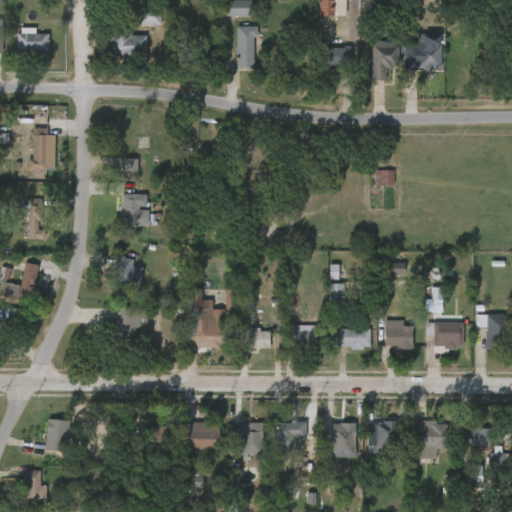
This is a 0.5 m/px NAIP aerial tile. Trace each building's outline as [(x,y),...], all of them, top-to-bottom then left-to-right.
[(250,0),(250,15),(225,15),(224,0),(250,0)] [(305,0),(305,28),(320,28),(321,5),(344,6),(344,0),(305,0)] [(331,0),(332,16),(317,16),(317,0),(331,0)] [(429,0),(416,0),(417,15),(430,14),(429,0)] [(160,24),(137,24),(137,7),(161,8),(160,24)] [(238,12),(212,12),(212,29),(239,28),(238,12)] [(147,24),(125,23),(125,37),(147,38),(147,24)] [(242,23),(242,25),(257,25),(256,37),(253,37),(253,66),(235,66),(236,25),(238,25),(238,23),(242,23)] [(34,27),(34,33),(47,33),(47,50),(27,50),(27,54),(16,53),(16,32),(19,33),(20,26),(34,27)] [(146,34),(145,59),(133,59),(133,56),(109,55),(109,27),(130,28),(130,34),(146,34)] [(432,35),(432,43),(440,43),(440,67),(431,67),(431,71),(422,71),(422,67),(414,68),(413,43),(422,43),(422,35),(432,35)] [(224,80),(240,80),(240,49),(244,49),(244,39),(223,39),(224,80)] [(35,64),(36,46),(23,46),(23,40),(5,40),(4,64),(35,64)] [(396,42),(396,62),(392,62),(392,70),(386,70),(385,81),(371,81),(372,48),(373,48),(373,41),(396,42)] [(339,68),(316,68),(317,47),(340,48),(340,45),(347,46),(347,68),(339,68)] [(133,47),(96,48),(96,71),(134,69),(133,47)] [(403,79),(428,78),(428,47),(410,48),(410,56),(402,57),(403,79)] [(358,93),(373,93),(373,79),(385,80),(385,53),(359,53),(358,93)] [(312,59),(311,80),(336,81),(337,60),(312,59)] [(48,127),(48,133),(51,133),(51,148),(48,148),(48,169),(28,169),(29,158),(34,158),(35,126),(48,127)] [(34,140),(21,140),(20,172),(15,171),(15,182),(41,182),(42,147),(34,147),(34,140)] [(125,184),(124,171),(111,171),(111,184),(125,184)] [(380,182),(362,183),(362,197),(380,197),(380,182)] [(140,195),(140,209),(150,210),(149,225),(120,224),(121,206),(123,206),(123,193),(140,195)] [(43,206),(44,207),(43,221),(38,221),(38,229),(45,230),(45,239),(28,239),(28,206),(30,206),(30,198),(43,198),(43,206)] [(135,221),(133,220),(134,206),(108,206),(107,238),(135,239),(135,221)] [(27,242),(28,211),(16,211),(15,251),(31,252),(31,242),(27,242)] [(142,267),(140,285),(116,283),(118,255),(124,255),(124,258),(132,259),(131,266),(142,267)] [(36,265),(32,287),(29,286),(26,302),(16,300),(22,269),(23,270),(25,263),(36,265)] [(121,270),(105,268),(102,293),(127,296),(129,280),(120,278),(121,270)] [(19,310),(23,277),(10,275),(7,309),(19,310)] [(375,287),(391,286),(390,275),(375,275),(375,287)] [(341,276),(341,283),(343,283),(343,310),(328,310),(328,283),(334,283),(334,276),(341,276)] [(329,315),(329,295),(314,295),(315,315),(329,315)] [(421,315),(429,315),(428,299),(417,300),(417,311),(412,312),(413,324),(421,324),(421,315)] [(199,322),(199,312),(188,312),(188,302),(180,302),(180,348),(175,348),(175,358),(211,359),(212,322),(199,322)] [(139,338),(117,338),(118,308),(140,308),(139,338)] [(223,308),(223,318),(225,318),(225,344),(218,344),(218,347),(206,347),(206,345),(188,344),(187,308),(223,308)] [(507,316),(506,325),(508,326),(508,344),(498,344),(498,348),(485,348),(486,326),(474,326),(474,314),(507,316)] [(104,350),(133,350),(133,321),(104,320),(104,350)] [(463,329),(462,347),(456,347),(456,350),(448,350),(448,354),(431,353),(432,335),(430,335),(430,344),(424,345),(426,322),(462,323),(462,329),(463,329)] [(316,325),(316,328),(319,328),(319,332),(315,332),(315,349),(285,347),(285,332),(293,332),(293,325),(316,325)] [(411,326),(411,349),(398,349),(398,345),(384,345),(384,328),(401,328),(401,326),(411,326)] [(493,326),(473,326),(472,362),(492,362),(493,326)] [(259,327),(259,331),(269,331),(268,348),(238,346),(238,332),(244,332),(244,327),(259,327)] [(362,346),(362,349),(349,349),(349,346),(337,346),(337,328),(369,329),(369,346),(362,346)] [(371,332),(370,361),(398,362),(399,338),(389,338),(389,333),(371,332)] [(448,360),(449,335),(420,334),(419,365),(435,366),(435,359),(448,360)] [(280,357),(303,357),(303,337),(280,337),(280,357)] [(325,340),(324,358),(356,359),(357,341),(325,340)] [(256,361),(256,342),(234,341),(234,360),(256,361)] [(68,421),(65,452),(44,450),(47,422),(46,419),(68,421)] [(387,453),(361,453),(361,443),(364,443),(364,422),(395,420),(395,445),(387,445),(387,453)] [(305,421),(305,439),(288,439),(288,440),(282,440),(282,445),(275,445),(275,424),(283,424),(283,422),(289,422),(289,421),(305,421)] [(435,421),(435,424),(448,424),(448,449),(436,448),(435,459),(417,459),(417,421),(435,421)] [(209,422),(209,424),(218,424),(218,437),(226,437),(225,450),(224,450),(224,456),(215,456),(215,449),(186,448),(187,422),(209,422)] [(245,454),(240,454),(240,424),(247,424),(247,422),(262,423),(261,454),(245,454)] [(353,448),(353,456),(332,456),(331,424),(355,423),(353,448)] [(168,426),(168,429),(174,429),(174,443),(164,443),(164,451),(147,451),(148,427),(168,426)] [(489,428),(489,430),(491,430),(491,445),(489,445),(489,451),(468,450),(468,444),(458,444),(458,429),(489,428)] [(55,432),(33,432),(33,462),(54,462),(55,432)] [(422,433),(405,433),(404,470),(422,471),(422,460),(431,460),(432,436),(422,436),(422,433)] [(206,435),(176,434),(175,460),(206,461),(206,435)] [(292,434),(263,434),(263,461),(282,461),(281,450),(292,450),(292,434)] [(383,434),(353,434),(354,462),(384,462),(383,434)] [(249,466),(248,435),(227,436),(228,466),(249,466)] [(319,470),(342,469),(341,435),(318,435),(319,470)] [(155,460),(156,439),(135,438),(134,460),(155,460)] [(447,457),(476,458),(476,441),(447,441),(447,457)] [(506,473),(488,473),(488,453),(506,453),(506,473)] [(493,479),(492,465),(475,466),(476,479),(493,479)] [(38,470),(38,485),(45,486),(45,501),(39,501),(39,509),(18,509),(18,499),(25,499),(25,470),(38,470)] [(27,497),(27,482),(12,482),(11,511),(33,511),(34,497),(27,497)] [(191,490),(182,488),(179,498),(188,500),(191,490)]
